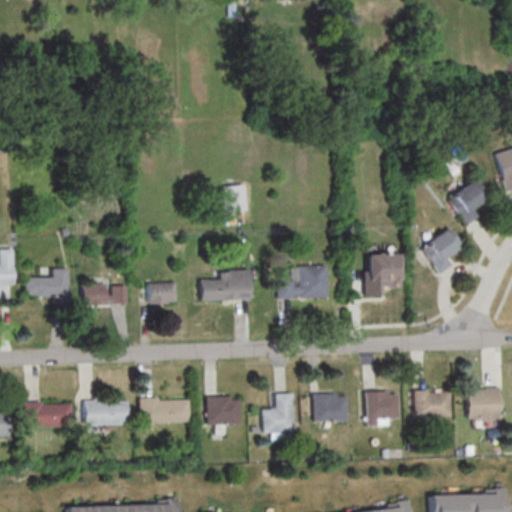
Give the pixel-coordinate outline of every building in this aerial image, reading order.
[(511,147),(492,152),(501,190),(511,187),(511,147)] [(444,200),(464,224),(475,214),(470,207),(485,195),(471,178),(444,200)] [(243,185),(220,186),(221,210),(244,210),(243,185)] [(418,247),(435,273),(451,263),(445,254),(459,244),(447,227),(418,247)] [(0,249),(10,249),(11,284),(0,284),(0,249)] [(397,252),(362,252),(362,296),(382,296),(382,284),(397,284),(397,252)] [(273,280),(291,279),(291,284),(296,284),(296,266),(324,265),(325,297),(296,298),(296,295),(291,295),(291,298),(274,299),(273,280)] [(22,277),(65,276),(65,299),(22,300),(22,277)] [(203,278),(246,277),(247,299),(204,300),(203,278)] [(173,282),(146,282),(146,303),(173,303),(173,282)] [(125,303),(125,285),(105,285),(105,284),(80,284),(80,304),(125,303)] [(463,388),(497,387),(498,418),(464,419),(463,388)] [(361,391),(395,390),(396,418),(362,419),(361,391)] [(410,391),(444,390),(444,417),(411,418),(410,391)] [(258,409),(272,409),(272,394),(288,393),(289,432),(258,433),(258,409)] [(309,394),(342,393),(343,421),(310,421),(309,394)] [(142,400),(185,399),(185,421),(142,422),(142,400)] [(80,402),(123,401),(124,423),(81,424),(80,402)] [(203,402),(246,401),(246,424),(203,425),(203,402)] [(22,405),(65,404),(65,426),(22,427),(22,405)] [(503,511),(504,488),(480,488),(481,494),(427,494),(426,511),(503,511)] [(63,511),(63,507),(153,504),(153,500),(164,499),(164,498),(175,498),(175,511),(63,511)] [(354,511),(382,508),(382,504),(392,502),(403,500),(404,511),(354,511)]
